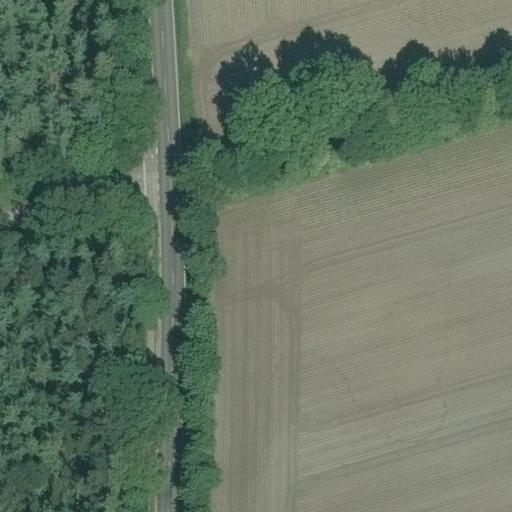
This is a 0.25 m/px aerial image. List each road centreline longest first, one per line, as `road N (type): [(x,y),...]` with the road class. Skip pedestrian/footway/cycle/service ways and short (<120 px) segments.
road 1 (track): [(511,82),(169,179)]
road 2 (tertiary): [(169,179),(163,511)]
road 3 (tertiary): [(157,0),(169,179)]
road 4 (unclassified): [(0,227),(169,179)]
